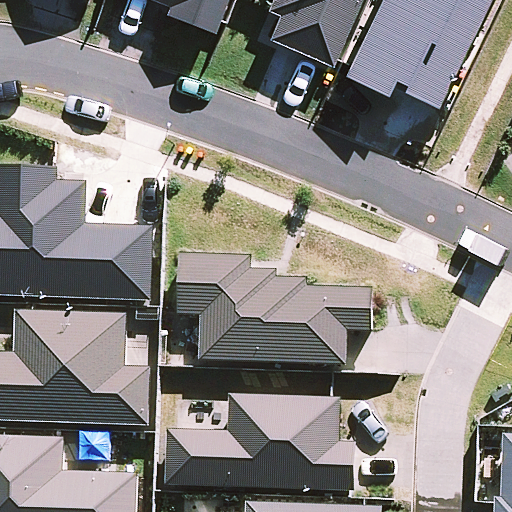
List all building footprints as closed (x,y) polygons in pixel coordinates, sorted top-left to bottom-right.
[(153,0),(211,25),(221,0),(153,0)] [(272,0),(275,1),(261,31),(329,60),(355,0),(272,0)] [(492,0),(374,0),(344,67),(441,111),(492,0)] [(88,178),(58,177),(58,165),(0,162),(0,292),(151,299),(154,224),(86,221),(88,178)] [(348,328),(371,329),(373,285),(304,282),(304,272),(253,270),(254,255),(182,252),(179,312),(202,313),(200,358),(347,364),(348,328)] [(129,312),(18,307),(16,351),(0,350),(0,417),(150,424),(152,364),(127,363),(129,312)] [(340,439),(342,395),(231,393),(230,429),(168,427),(167,484),(354,489),(355,439),(340,439)] [(511,511),(511,430),(503,430),(497,511),(511,511)] [(65,435),(0,432),(0,511),(137,511),(139,470),(64,468),(65,435)] [(381,511),(382,506),(249,498),(247,511),(381,511)]
